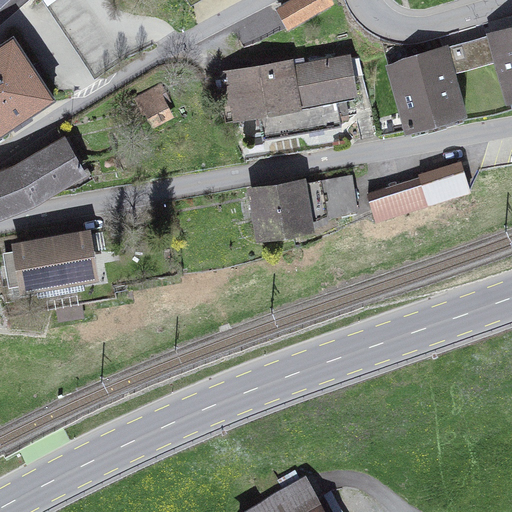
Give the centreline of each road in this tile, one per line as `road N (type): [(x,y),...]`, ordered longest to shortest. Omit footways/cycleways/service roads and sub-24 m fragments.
road 1 (primary): [(0,510),(245,393),(511,299)]
road 2 (residential): [(511,127),(0,220)]
road 3 (residential): [(259,0),(0,154)]
road 4 (residential): [(511,4),(417,29),(385,22),(363,0)]
road 5 (track): [(101,511),(68,453),(45,435),(0,424)]
